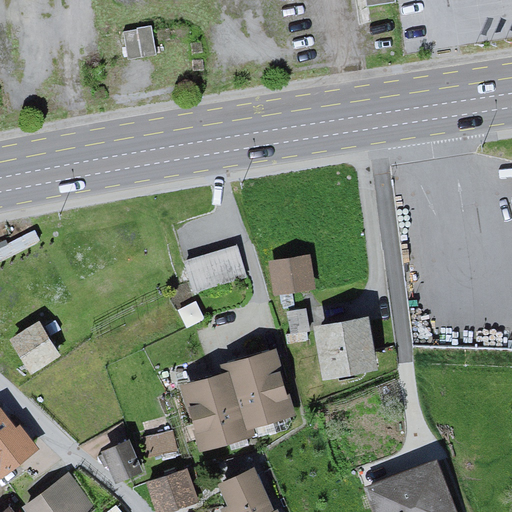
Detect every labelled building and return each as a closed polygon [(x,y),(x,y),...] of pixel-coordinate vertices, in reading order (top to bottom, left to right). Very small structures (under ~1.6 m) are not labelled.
[(152,24),(126,29),(131,56),(157,51),(152,24)] [(239,251),(187,266),(196,298),(249,283),(239,251)] [(305,257),(272,260),(275,289),(308,285),(305,257)] [(308,309),(288,312),(291,334),(311,330),(308,309)] [(367,319),(316,327),(323,376),(374,368),(367,319)] [(40,320),(12,336),(33,370),(61,354),(40,320)] [(286,417),(272,357),(227,368),(230,378),(189,387),(203,449),(253,437),(250,425),(286,417)] [(0,476),(34,449),(3,412),(0,413),(0,476)] [(104,445),(118,478),(145,467),(130,434),(104,445)] [(449,511),(435,469),(376,489),(383,511),(449,511)] [(190,476),(152,487),(158,511),(188,511),(199,509),(190,476)] [(274,511),(260,476),(219,491),(226,511),(274,511)] [(88,511),(73,486),(33,510),(34,511),(88,511)]
